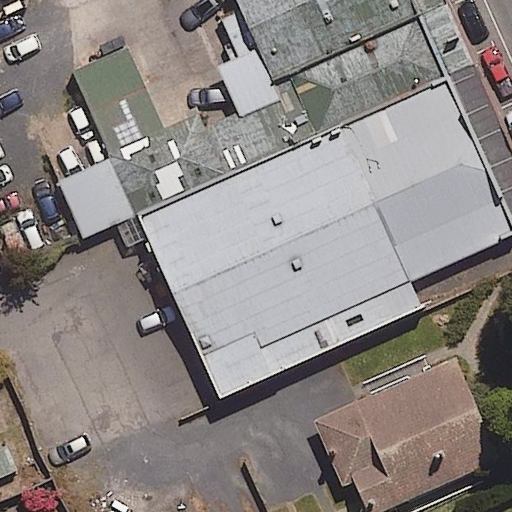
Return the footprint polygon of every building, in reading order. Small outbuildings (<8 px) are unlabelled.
[(451,73),(417,0),(243,0),(246,6),(223,16),(241,55),(221,64),(241,109),(207,124),(201,111),(167,126),(129,44),(75,69),(114,153),(57,179),(85,239),(142,213),(451,73)] [(68,0),(72,8),(90,0),(68,0)] [(511,234),(511,208),(451,73),(142,213),(226,396),(427,306),(414,278),(511,234)] [(462,358),(319,420),(348,486),(360,480),(373,511),(377,511),(505,457),(462,358)] [(8,446),(0,449),(0,481),(19,474),(8,446)]
